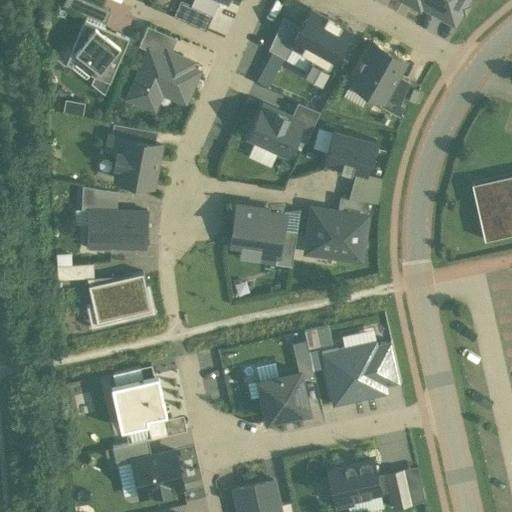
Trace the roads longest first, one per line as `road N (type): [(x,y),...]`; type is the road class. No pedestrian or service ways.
road 1 (residential): [(443,404),(412,230),(421,170),(472,70)]
road 2 (residential): [(443,404),(208,458),(192,375)]
road 3 (residential): [(472,70),(340,0)]
road 4 (residential): [(233,48),(185,178)]
